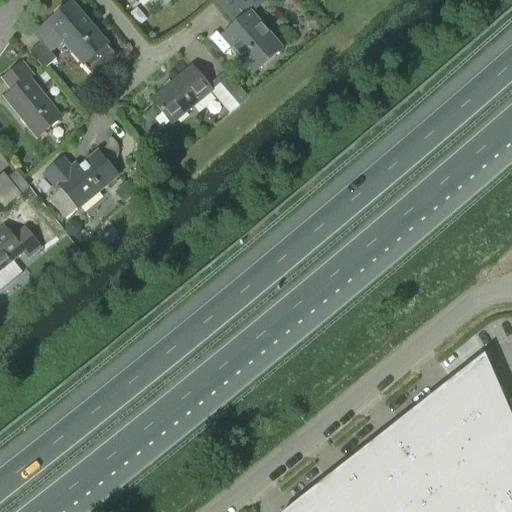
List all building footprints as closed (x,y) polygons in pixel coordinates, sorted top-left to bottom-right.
[(217,0),(239,25),(223,39),(253,75),(281,50),(252,17),(271,1),(269,0),(217,0)] [(107,47),(71,5),(34,36),(41,43),(28,54),(43,71),(56,61),(49,53),(62,42),(92,77),(93,76),(92,75),(111,59),(112,58),(112,57),(113,56),(113,55),(112,53),(112,52),(107,47)] [(33,77),(22,65),(2,81),(12,93),(4,99),(37,140),(61,120),(29,80),(33,77)] [(229,116),(248,99),(225,72),(207,87),(192,68),(151,102),(171,126),(210,93),(229,116)] [(43,75),(39,79),(45,86),(49,83),(43,75)] [(212,127),(215,121),(211,117),(205,117),(203,123),(206,128),(212,127)] [(118,178),(98,155),(73,175),(71,172),(72,171),(63,160),(43,176),(57,194),(61,190),(78,211),(118,178)] [(0,205),(4,210),(29,188),(16,172),(7,179),(6,177),(0,181),(0,205)] [(135,198),(125,186),(113,195),(123,208),(135,198)] [(80,234),(81,228),(77,224),(70,223),(66,227),(65,234),(70,238),(76,239),(80,234)] [(4,229),(0,232),(0,272),(22,255),(27,261),(41,250),(25,229),(12,239),(4,229)] [(484,358),(443,390),(470,424),(502,399),(484,358)] [(443,390),(417,411),(463,471),(490,450),(470,424),(443,390)] [(511,432),(511,421),(502,399),(470,424),(490,450),(511,432)] [(417,411),(390,432),(438,490),(463,471),(417,411)] [(390,432),(364,453),(411,511),(438,490),(390,432)] [(511,432),(490,450),(463,471),(483,496),(511,472),(511,432)] [(364,453),(338,473),(367,511),(410,511),(411,511),(364,453)] [(495,511),(483,496),(463,471),(438,490),(455,511),(495,511)] [(511,511),(511,472),(483,496),(495,511),(511,511)] [(367,511),(338,473),(331,479),(330,478),(311,494),(325,511),(367,511)] [(455,511),(438,490),(411,511),(410,511),(455,511)] [(325,511),(311,494),(287,511),(325,511)]
